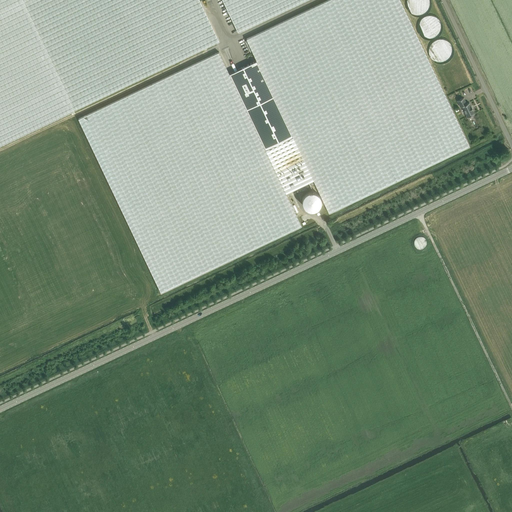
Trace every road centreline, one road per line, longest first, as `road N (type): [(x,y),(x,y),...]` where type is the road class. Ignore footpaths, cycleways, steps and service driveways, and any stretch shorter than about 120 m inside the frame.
road 1 (unclassified): [(0,410),(511,169)]
road 2 (unknown): [(420,212),(511,409)]
road 3 (residential): [(511,145),(443,0)]
